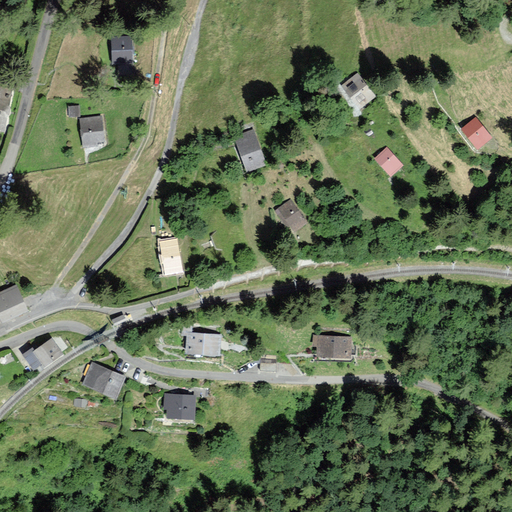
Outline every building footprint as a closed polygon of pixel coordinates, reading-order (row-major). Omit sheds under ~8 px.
[(113,37),(114,64),(120,64),(120,73),(129,73),(129,64),(133,64),(132,37),(113,37)] [(343,86),(360,108),(375,96),(358,75),(343,86)] [(13,87),(0,85),(0,131),(6,132),(13,87)] [(79,107),(69,107),(69,115),(79,115),(79,107)] [(101,117),(81,119),(84,145),(103,143),(101,117)] [(476,119),(463,128),(477,148),(490,138),(476,119)] [(243,140),(236,142),(247,170),(266,163),(253,131),(241,135),(243,140)] [(387,149),(376,159),(391,176),(402,166),(387,149)] [(291,202),(277,211),(291,231),(305,222),(291,202)] [(177,238),(158,241),(163,274),(181,272),(177,238)] [(6,290),(0,293),(0,322),(2,321),(27,310),(17,286),(6,290)] [(124,316),(113,321),(115,326),(126,321),(124,316)] [(191,326),(184,325),(183,336),(188,336),(187,351),(218,354),(220,336),(191,334),(191,326)] [(350,338),(315,337),(315,346),(319,346),(319,358),(350,358),(350,338)] [(44,366),(62,353),(52,340),(34,352),(32,349),(24,355),(34,369),(42,363),(44,366)] [(261,370),(275,371),(276,360),(261,360),(261,370)] [(93,365),(85,383),(115,397),(124,379),(93,365)] [(194,397),(166,395),(165,410),(169,410),(169,417),(193,418),(194,397)]
